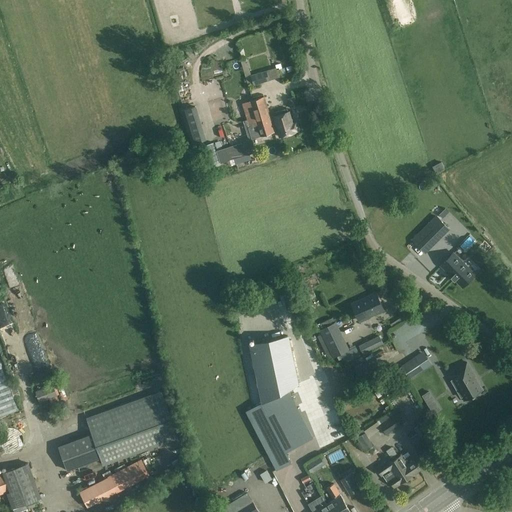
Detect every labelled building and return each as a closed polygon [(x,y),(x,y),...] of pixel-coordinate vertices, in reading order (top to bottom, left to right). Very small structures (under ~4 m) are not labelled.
[(266,71),(251,75),(254,85),(254,86),(269,81),(266,71)] [(256,125),(245,128),(247,132),(249,139),(252,138),(274,132),(264,97),(249,102),(256,125)] [(289,107),(297,105),(294,97),(287,99),(289,107)] [(196,106),(182,111),(192,144),(206,139),(196,106)] [(296,122),(293,123),(289,111),(287,111),(286,108),(273,112),(274,115),(273,115),(280,136),(295,132),(295,131),(299,130),(296,122)] [(252,140),(235,145),(238,157),(256,152),(252,140)] [(238,157),(235,145),(217,151),(220,163),(238,157)] [(425,252),(449,228),(437,216),(413,240),(425,252)] [(474,274),(453,253),(441,265),(462,286),(474,274)] [(359,320),(383,309),(376,293),(352,304),(359,320)] [(258,315),(246,319),(248,324),(260,321),(258,315)] [(349,349),(335,321),(319,329),(332,357),(349,349)] [(286,335),(249,344),(262,403),(288,389),(287,388),(295,384),(286,335)] [(363,354),(383,344),(379,336),(359,345),(363,354)] [(415,357),(397,370),(404,381),(409,377),(410,379),(424,369),(415,357)] [(0,417),(18,410),(0,362),(0,417)] [(459,385),(455,387),(459,394),(462,392),(464,395),(462,396),(465,400),(464,400),(465,401),(482,391),(482,390),(474,377),(475,376),(467,362),(459,366),(462,371),(453,376),(453,377),(454,376),(459,385)] [(55,401),(53,396),(57,395),(53,385),(36,391),(40,401),(50,397),(52,402),(55,401)] [(262,403),(246,411),(276,470),(291,463),(285,452),(313,438),(288,389),(262,403)] [(164,396),(86,419),(103,469),(178,443),(164,396)] [(433,412),(440,408),(436,402),(429,406),(433,412)] [(379,412),(389,407),(387,403),(377,407),(379,412)] [(305,417),(317,434),(332,424),(321,406),(305,417)] [(387,435),(404,424),(394,409),(377,421),(387,435)] [(428,419),(425,421),(429,426),(424,429),(421,424),(414,429),(417,434),(411,438),(415,445),(436,432),(428,419)] [(59,446),(67,470),(99,459),(90,435),(59,446)] [(402,455),(392,461),(405,480),(414,474),(420,470),(414,460),(408,464),(404,458),(402,455)] [(310,464),(307,466),(311,473),(315,471),(325,464),(321,457),(310,464)] [(389,459),(376,468),(381,475),(383,474),(387,481),(389,480),(394,487),(399,483),(399,484),(405,480),(392,461),(391,462),(389,459)] [(105,479),(80,492),(88,507),(150,475),(142,460),(117,472),(118,473),(113,475),(105,479)] [(28,463),(2,472),(10,492),(6,493),(12,509),(13,508),(26,504),(27,503),(35,500),(41,498),(28,463)] [(295,471),(277,475),(279,482),(296,478),(295,471)] [(2,472),(0,472),(0,494),(5,492),(9,491),(2,472)] [(361,488),(352,472),(343,477),(352,493),(361,488)] [(298,477),(288,482),(299,504),(309,499),(298,477)] [(326,489),(332,498),(340,493),(334,484),(326,489)] [(332,511),(328,504),(322,495),(317,498),(322,507),(318,509),(318,511),(332,511)] [(328,504),(332,511),(352,511),(342,495),(328,504)] [(258,511),(252,501),(234,511),(258,511)]
